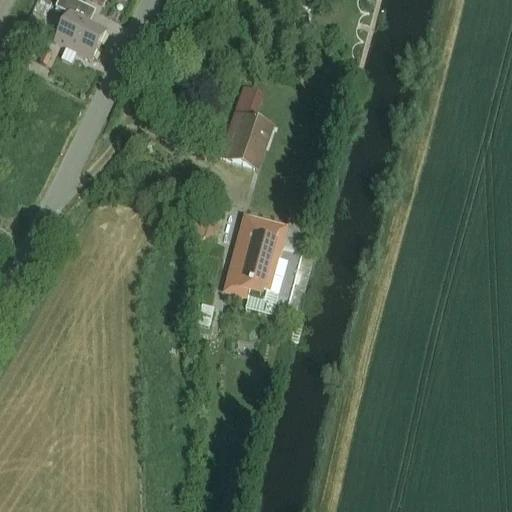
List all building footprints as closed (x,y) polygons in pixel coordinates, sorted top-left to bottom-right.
[(55,47),(92,65),(107,35),(82,23),(88,10),(68,0),(61,0),(56,11),(70,18),(55,47)] [(92,0),(91,4),(103,10),(108,0),(92,0)] [(307,14),(293,16),(295,30),(309,29),(307,14)] [(44,56),(39,66),(47,70),(52,60),(44,56)] [(19,61),(14,69),(26,76),(30,68),(19,61)] [(245,91),(236,118),(254,124),(264,98),(245,91)] [(248,124),(232,165),(255,174),(271,133),(248,124)] [(285,235),(245,224),(225,298),(248,305),(245,314),(272,321),(277,302),(267,300),(285,235)] [(202,309),(197,328),(209,332),(214,312),(202,309)]
